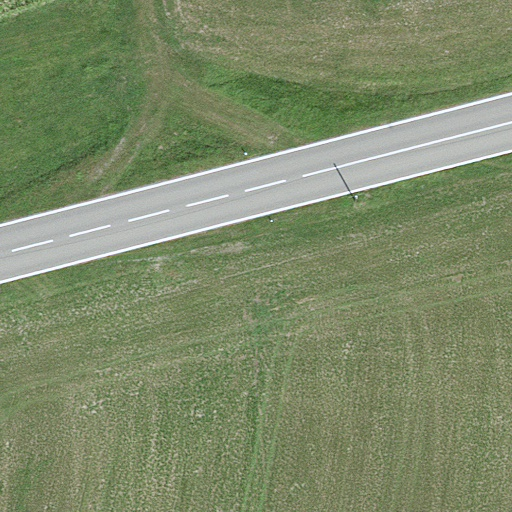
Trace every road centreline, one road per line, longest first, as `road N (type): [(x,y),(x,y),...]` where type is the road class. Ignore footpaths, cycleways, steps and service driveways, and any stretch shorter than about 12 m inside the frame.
road 1 (secondary): [(0,251),(511,119)]
road 2 (track): [(139,0),(157,52),(188,95),(323,167)]
